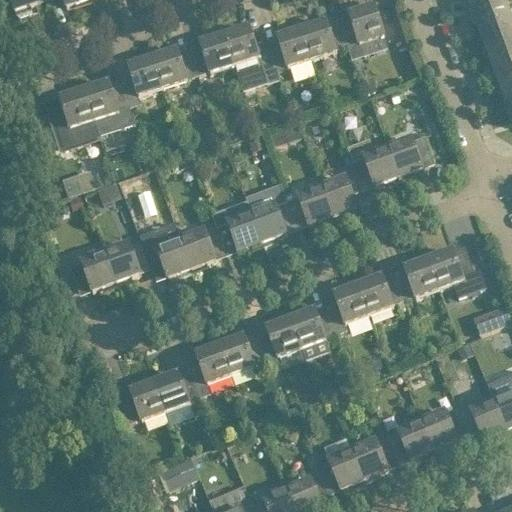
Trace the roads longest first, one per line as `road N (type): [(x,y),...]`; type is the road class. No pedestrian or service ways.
road 1 (residential): [(96,340),(244,308),(488,195)]
road 2 (residential): [(37,70),(92,58),(211,0)]
road 3 (residential): [(481,177),(417,0)]
road 4 (residential): [(395,511),(511,469)]
